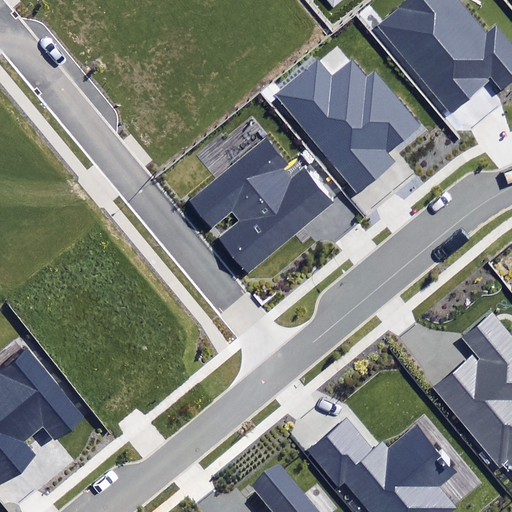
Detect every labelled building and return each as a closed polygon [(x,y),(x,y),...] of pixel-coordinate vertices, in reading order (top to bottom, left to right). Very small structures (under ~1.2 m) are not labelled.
[(326,0),(333,8),(343,0),(326,0)] [(407,0),(377,26),(451,113),(489,81),(488,79),(490,77),(502,90),(511,81),(511,44),(496,26),(487,33),(458,0),(407,0)] [(148,64),(117,26),(35,95),(66,132),(148,64)] [(275,95),(357,193),(395,162),(387,153),(419,126),(374,71),(368,77),(353,59),(332,76),(318,59),(275,95)] [(219,238),(247,273),(333,204),(304,168),(291,178),(284,169),(289,165),(268,138),(190,201),(212,228),(232,212),(240,222),(219,238)] [(434,387),(500,468),(507,462),(511,469),(511,336),(493,313),(463,338),(480,359),(477,361),(473,356),(434,387)] [(0,484),(36,455),(25,441),(43,427),(54,441),(83,417),(28,348),(0,370),(0,484)] [(344,483),(368,511),(451,511),(456,508),(439,487),(457,472),(417,424),(389,448),(383,441),(373,449),(346,418),(307,450),(339,488),(344,483)] [(319,511),(279,464),(252,487),(273,511),(319,511)]
